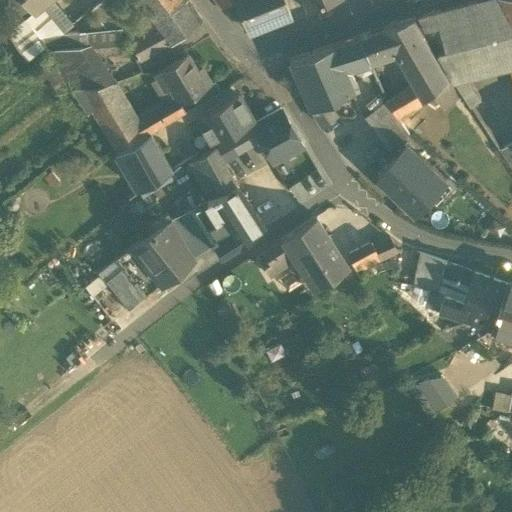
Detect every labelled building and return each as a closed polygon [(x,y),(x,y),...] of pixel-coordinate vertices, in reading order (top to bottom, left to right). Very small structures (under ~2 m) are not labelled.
[(31,11),(22,0),(0,0),(0,1),(17,22),(31,11)] [(22,0),(31,11),(32,11),(40,5),(45,0),(22,0)] [(45,0),(40,5),(62,32),(72,24),(53,0),(45,0)] [(100,0),(89,10),(106,30),(138,27),(115,0),(100,0)] [(134,0),(132,2),(152,25),(183,0),(134,0)] [(199,16),(187,0),(183,0),(152,25),(154,28),(166,44),(201,19),(199,16)] [(234,0),(247,32),(290,14),(284,0),(234,0)] [(301,0),(307,13),(341,0),(301,0)] [(451,77),(455,83),(466,76),(473,85),(511,72),(511,49),(499,6),(493,7),(489,6),(485,0),(472,0),(416,18),(446,69),(451,77)] [(499,6),(511,49),(511,0),(485,0),(489,6),(493,7),(499,6)] [(0,19),(7,30),(17,22),(0,1),(0,19)] [(26,58),(44,44),(40,36),(60,34),(62,32),(40,5),(32,11),(31,11),(17,22),(7,30),(17,44),(26,58)] [(396,51),(408,71),(434,53),(414,19),(383,29),(396,51)] [(130,41),(139,58),(166,44),(154,28),(130,41)] [(383,29),(369,34),(381,56),(396,51),(383,29)] [(44,44),(47,50),(87,46),(85,32),(60,34),(40,36),(44,44)] [(358,38),(367,60),(375,58),(381,56),(369,34),(358,37),(358,38)] [(332,46),(343,69),(348,67),(367,60),(358,38),(358,37),(332,46)] [(67,89),(71,89),(113,81),(87,46),(47,50),(47,51),(50,57),(57,71),(46,76),(56,91),(67,89)] [(353,91),(352,91),(343,69),(332,46),(288,61),(309,110),(326,102),(327,102),(353,91)] [(426,99),(433,93),(443,84),(449,79),(434,53),(408,71),(415,84),(426,99)] [(136,119),(145,134),(184,111),(178,101),(192,93),(210,82),(200,66),(195,69),(186,54),(153,73),(164,91),(168,89),(173,97),(136,119)] [(39,63),(46,76),(57,71),(50,57),(39,63)] [(357,89),(348,67),(343,69),(352,91),(357,89)] [(481,98),(473,85),(466,76),(455,83),(458,88),(463,95),(470,105),(481,98)] [(449,79),(443,84),(450,93),(458,88),(455,83),(451,77),(449,79)] [(192,93),(199,105),(220,92),(213,80),(210,82),(192,93)] [(136,119),(113,81),(71,89),(85,112),(92,108),(116,151),(145,134),(136,119)] [(415,84),(404,91),(414,109),(426,99),(415,84)] [(463,95),(458,88),(450,93),(443,84),(433,93),(445,109),(463,95)] [(387,101),(400,121),(414,109),(404,91),(387,101)] [(196,120),(211,146),(252,122),(237,96),(196,120)] [(364,118),(390,150),(409,134),(400,121),(387,101),(386,100),(364,118)] [(309,110),(321,128),(336,117),(327,102),(326,102),(309,110)] [(280,108),(250,126),(258,139),(273,164),(303,146),(280,108)] [(235,153),(258,139),(250,126),(242,131),(242,130),(227,139),(235,153)] [(114,156),(135,191),(171,170),(150,134),(114,156)] [(227,139),(212,148),(220,162),(235,153),(227,139)] [(511,141),(499,148),(511,168),(511,167),(511,141)] [(398,201),(414,216),(445,182),(407,146),(396,158),(395,157),(386,167),(387,168),(376,180),(389,192),(387,193),(397,202),(398,201)] [(233,184),(220,162),(212,148),(187,162),(208,198),(233,184)] [(277,166),(245,177),(254,203),(286,192),(277,166)] [(197,206),(218,237),(226,250),(263,226),(235,183),(233,184),(208,198),(197,205),(197,206)] [(197,206),(169,219),(187,249),(191,255),(212,242),(212,241),(218,237),(197,206)] [(184,269),(180,265),(175,258),(187,249),(169,219),(168,218),(148,230),(129,245),(159,282),(170,273),(174,277),(179,278),(183,274),(184,269)] [(281,240),(281,241),(289,252),(294,261),(313,291),(330,280),(336,276),(348,269),(316,218),(281,240)] [(220,254),(226,250),(218,237),(212,241),(212,242),(220,254)] [(348,258),(356,273),(378,260),(379,261),(397,252),(390,237),(371,246),(371,245),(348,258)] [(271,247),(279,259),(289,252),(281,241),(271,247)] [(143,294),(159,282),(129,245),(97,271),(98,273),(105,281),(106,281),(127,306),(143,294)] [(263,252),(268,259),(271,264),(275,261),(279,259),(271,247),(263,252)] [(191,256),(187,249),(175,258),(180,265),(191,256)] [(294,261),(289,252),(279,259),(275,261),(281,270),(294,261)] [(377,272),(397,267),(394,257),(375,263),(377,272)] [(265,268),(271,264),(268,259),(262,263),(265,268)] [(281,270),(275,261),(271,264),(265,268),(271,276),(281,270)] [(448,276),(470,283),(474,271),(451,263),(448,276)] [(348,269),(336,276),(330,280),(333,284),(338,280),(339,281),(351,274),(348,269)] [(470,283),(464,301),(458,317),(492,329),(508,283),(474,271),(470,283)] [(90,293),(105,281),(98,273),(84,285),(90,293)] [(511,284),(508,283),(492,329),(496,330),(497,340),(510,345),(511,342),(511,284)] [(440,311),(458,317),(464,301),(446,295),(440,311)] [(419,383),(437,411),(457,397),(442,377),(419,383)]
